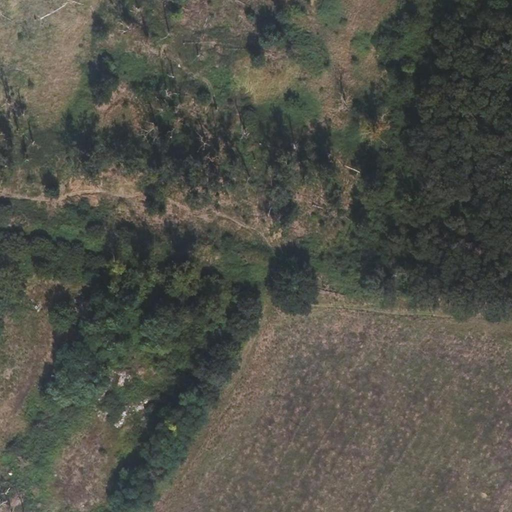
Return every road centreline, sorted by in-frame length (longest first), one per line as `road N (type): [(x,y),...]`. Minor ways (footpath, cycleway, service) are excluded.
road 1 (track): [(511,310),(0,225)]
road 2 (track): [(436,0),(363,286)]
